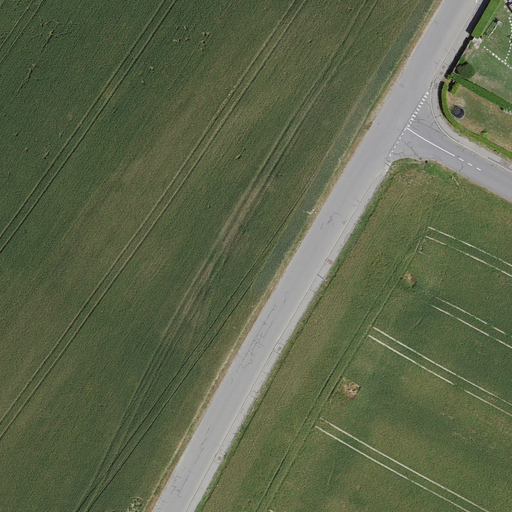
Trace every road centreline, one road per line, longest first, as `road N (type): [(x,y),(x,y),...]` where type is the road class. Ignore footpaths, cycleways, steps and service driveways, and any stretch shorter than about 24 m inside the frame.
road 1 (residential): [(176,511),(387,118)]
road 2 (residential): [(387,118),(511,187)]
road 3 (residential): [(387,118),(463,0)]
